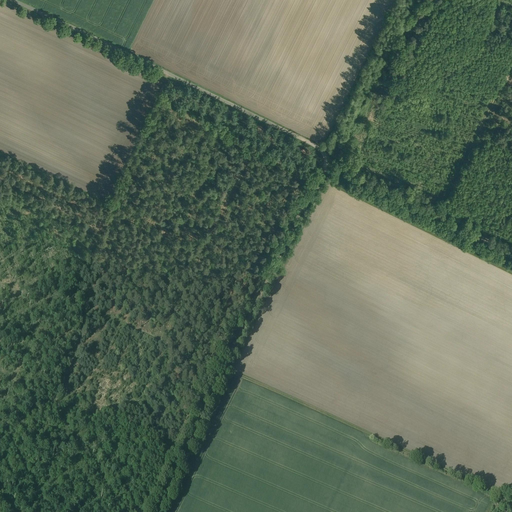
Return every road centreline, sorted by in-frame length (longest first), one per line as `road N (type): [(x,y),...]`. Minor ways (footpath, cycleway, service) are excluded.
road 1 (track): [(66,297),(500,495),(492,511)]
road 2 (track): [(327,153),(154,511)]
road 3 (unclassified): [(6,0),(327,153)]
road 4 (track): [(0,439),(98,226),(0,191)]
road 5 (track): [(327,153),(511,249)]
